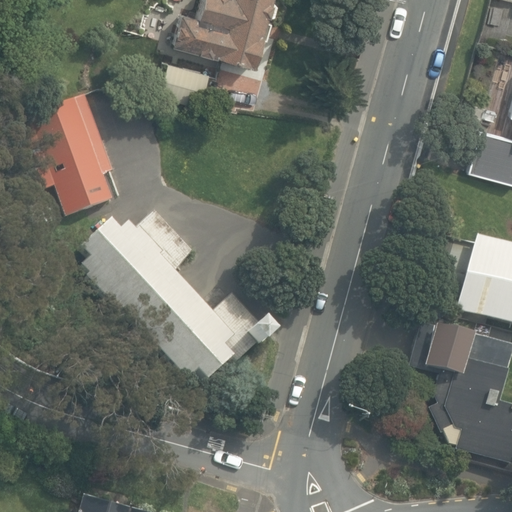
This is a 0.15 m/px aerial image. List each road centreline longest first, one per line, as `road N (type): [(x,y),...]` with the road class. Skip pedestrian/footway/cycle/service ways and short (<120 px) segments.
road 1 (residential): [(309,489),(304,442),(318,383),(428,0)]
road 2 (residential): [(0,383),(65,413),(270,469),(309,489)]
